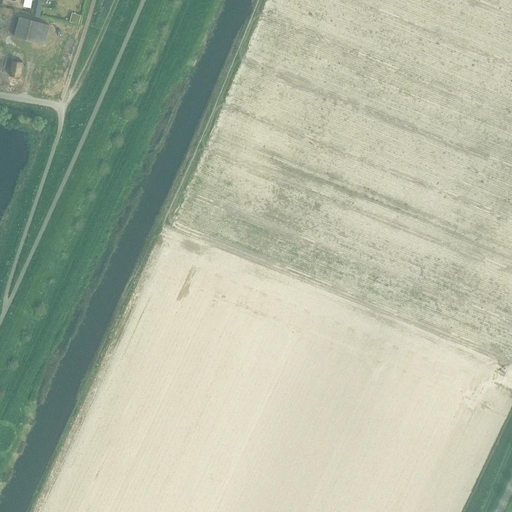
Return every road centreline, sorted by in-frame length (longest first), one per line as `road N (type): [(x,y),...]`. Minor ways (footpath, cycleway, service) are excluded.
road 1 (unclassified): [(6,305),(143,0)]
road 2 (unclassified): [(6,305),(59,106)]
